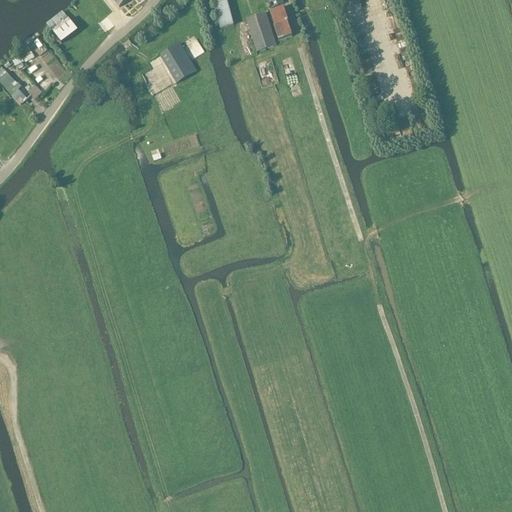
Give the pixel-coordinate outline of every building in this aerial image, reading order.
[(235,24),(232,12),(227,0),(213,0),(222,28),(235,24)] [(269,0),(272,8),(283,4),(281,0),(269,0)] [(278,42),(292,37),(288,23),(288,22),(284,8),(270,13),(275,28),(274,28),(278,42)] [(61,44),(78,32),(63,12),(47,25),(61,44)] [(257,52),(277,46),(266,14),(247,20),(257,52)] [(177,84),(197,72),(180,45),(160,56),(177,84)]
